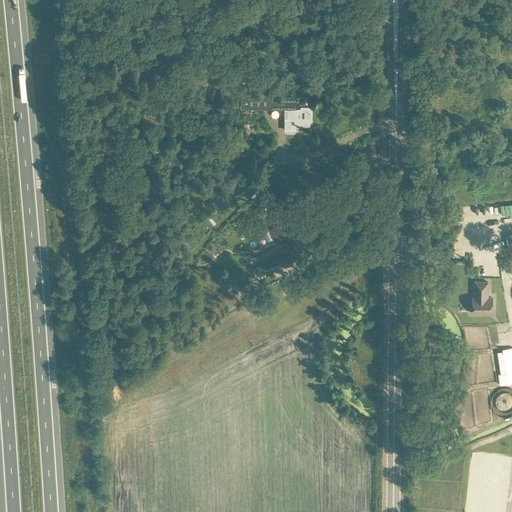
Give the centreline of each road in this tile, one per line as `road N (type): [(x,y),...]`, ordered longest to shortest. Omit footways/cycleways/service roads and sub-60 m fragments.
road 1 (trunk): [(51,511),(11,0)]
road 2 (tertiary): [(392,511),(396,0)]
road 3 (trunk): [(0,315),(13,511)]
